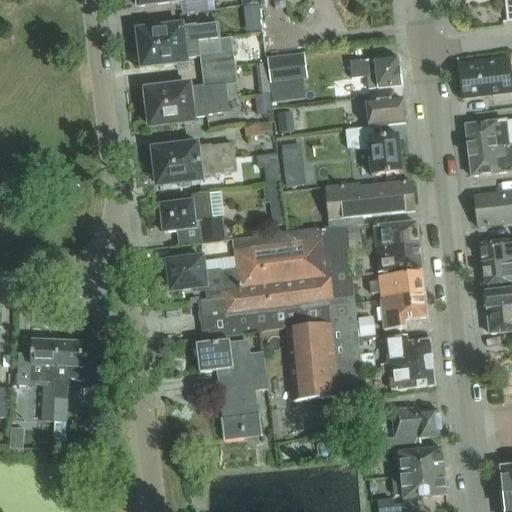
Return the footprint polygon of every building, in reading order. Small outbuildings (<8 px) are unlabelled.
[(203,0),(134,0),(136,7),(139,7),(139,9),(181,4),(181,3),(203,0)] [(164,48),(220,41),(219,28),(198,30),(198,29),(183,31),(183,27),(138,33),(141,51),(164,48)] [(220,42),(220,41),(164,48),(141,51),(143,70),(187,64),(187,61),(201,59),(202,74),(235,69),(232,41),(220,42)] [(308,80),(305,56),(268,61),(271,84),(270,84),(273,104),(290,102),(287,83),(308,80)] [(402,88),(399,59),(351,64),(352,81),(368,79),(369,92),(402,88)] [(463,103),(511,96),(511,79),(510,61),(459,67),(463,103)] [(237,86),(235,69),(202,74),(204,88),(191,90),(190,87),(146,92),(148,110),(228,100),(227,87),(237,86)] [(273,115),(271,96),(255,98),(257,117),(273,115)] [(230,115),(229,105),(228,100),(148,110),(151,129),(195,124),(194,121),(208,119),(208,117),(230,115)] [(406,126),(403,102),(367,106),(370,130),(375,129),(406,126)] [(279,136),(295,134),(293,114),(277,116),(279,136)] [(469,153),(511,148),(511,123),(508,124),(508,123),(466,128),(469,153)] [(273,136),(272,125),(245,128),(246,140),(273,136)] [(375,129),(370,130),(346,133),(348,151),(369,153),(372,178),(403,175),(399,137),(376,139),(375,129)] [(217,162),(236,159),(234,146),(213,149),(213,148),(198,150),(198,146),(153,152),(156,170),(217,162)] [(287,189),(306,187),(302,146),(282,148),(287,189)] [(511,148),(469,153),(472,180),(511,174),(511,148)] [(278,156),(257,159),(258,171),(276,168),(280,168),(278,156)] [(217,162),(156,170),(158,188),(202,183),(202,179),(216,178),(216,176),(237,174),(236,159),(217,162)] [(416,213),(415,206),(413,186),(413,184),(412,184),(360,190),(360,187),(327,191),(330,223),(328,223),(329,231),(347,230),(360,228),(364,228),(363,219),(416,213)] [(191,198),(192,204),(161,208),(162,222),(160,222),(162,232),(164,232),(164,236),(202,231),(204,246),(225,244),(222,220),(213,221),(210,195),(191,198)] [(511,226),(511,195),(475,199),(479,230),(511,226)] [(420,248),(417,225),(378,229),(374,229),(377,253),(420,248)] [(360,228),(347,230),(348,243),(362,241),(360,228)] [(237,270),(206,274),(204,260),(166,264),(169,295),(207,290),(210,290),(212,302),(201,303),(205,341),(286,332),(332,327),(329,302),(354,299),(355,299),(348,243),(347,230),(329,231),(234,242),(237,270)] [(511,244),(481,248),(483,268),(511,264),(511,244)] [(422,271),(420,248),(377,253),(380,276),(384,276),(422,271)] [(355,277),(364,277),(363,261),(354,262),(355,277)] [(511,264),(483,268),(485,288),(511,285),(511,264)] [(426,298),(423,275),(380,280),(380,284),(370,285),(371,297),(381,296),(382,303),(426,298)] [(511,293),(486,296),(490,336),(511,334),(511,293)] [(382,303),(383,310),(377,311),(379,324),(385,323),(386,332),(406,330),(405,323),(428,320),(426,298),(382,303)] [(294,403),(340,398),(340,399),(365,396),(354,299),(329,302),(332,327),(286,332),(294,403)] [(375,319),(359,321),(361,340),(377,338),(375,319)] [(0,420),(10,421),(11,390),(0,390),(0,337),(0,332),(0,420)] [(433,366),(430,343),(408,346),(407,339),(386,341),(390,370),(433,366)] [(58,368),(59,345),(33,343),(33,357),(32,375),(31,384),(44,385),(43,424),(56,424),(58,384),(57,384),(57,369),(58,368)] [(226,382),(267,377),(264,355),(251,356),(251,362),(233,364),(231,343),(197,347),(200,376),(225,373),(226,382)] [(83,346),(59,345),(58,368),(57,369),(57,384),(58,384),(56,424),(67,425),(69,389),(85,390),(85,391),(104,392),(105,365),(85,364),(85,368),(83,367),(83,358),(88,358),(88,347),(83,347),(83,346)] [(19,356),(18,374),(32,375),(33,357),(19,356)] [(436,388),(433,366),(390,370),(393,393),(436,388)] [(267,377),(226,382),(227,391),(222,391),(225,421),(222,421),(224,443),(263,438),(260,416),(259,416),(256,394),(269,392),(267,377)] [(383,441),(384,451),(387,451),(390,452),(421,448),(421,441),(441,439),(440,432),(442,432),(441,418),(439,418),(439,411),(418,413),(418,409),(400,411),(400,410),(391,411),(394,440),(383,441)] [(391,461),(390,452),(387,451),(384,451),(371,452),(371,462),(391,461)] [(401,477),(445,472),(442,451),(395,456),(395,463),(400,462),(401,474),(401,477)] [(511,511),(511,468),(501,469),(504,511),(511,511)] [(401,477),(401,474),(397,475),(398,479),(392,480),(394,499),(403,498),(403,502),(447,497),(445,472),(401,477)] [(378,503),(379,511),(408,511),(408,505),(394,507),(393,501),(378,503)]
